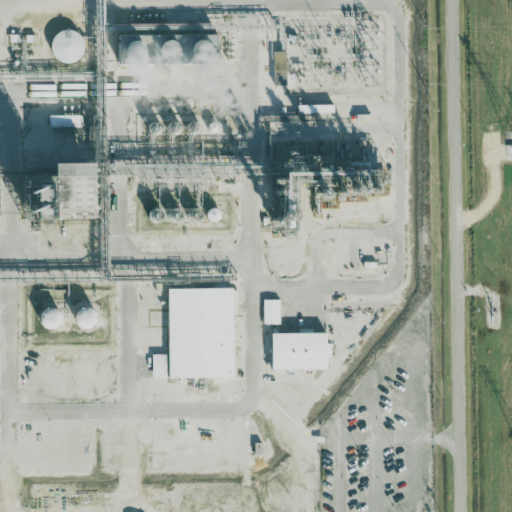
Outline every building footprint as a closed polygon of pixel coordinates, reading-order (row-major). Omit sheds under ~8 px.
[(62,62),(89,61),(89,30),(53,31),(53,53),(62,53),(62,62)] [(222,62),(222,34),(208,34),(179,34),(179,41),(168,41),(168,34),(142,35),(142,37),(131,37),(131,39),(119,39),(119,64),(222,62)] [(289,85),(288,51),(274,51),(275,85),(289,85)] [(13,172),(10,203),(11,203),(10,210),(82,218),(86,184),(70,182),(70,178),(13,172)] [(237,377),(236,288),(171,289),(171,354),(154,354),(154,378),(237,377)] [(265,324),(282,324),(282,299),(264,300),(265,324)] [(77,322),(83,321),(85,329),(105,324),(100,306),(75,312),(77,322)] [(332,332),(276,333),(276,369),(332,369),(332,332)]
